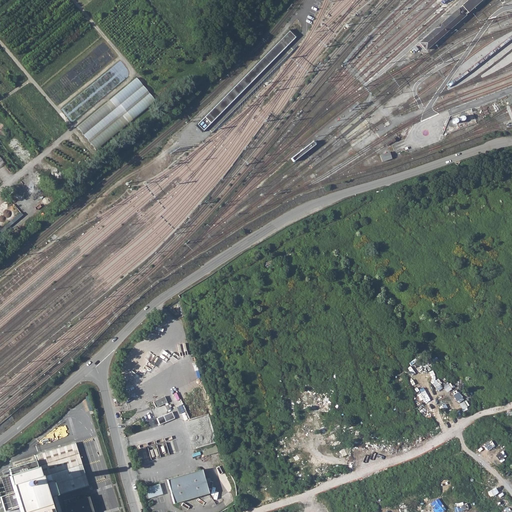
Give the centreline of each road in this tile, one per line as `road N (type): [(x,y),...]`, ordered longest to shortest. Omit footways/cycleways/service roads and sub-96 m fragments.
road 1 (residential): [(511,141),(285,217),(157,300),(93,362)]
road 2 (track): [(0,188),(136,73),(73,0)]
road 3 (track): [(258,511),(511,406)]
road 4 (residential): [(93,362),(135,511)]
road 5 (residential): [(93,362),(0,440)]
